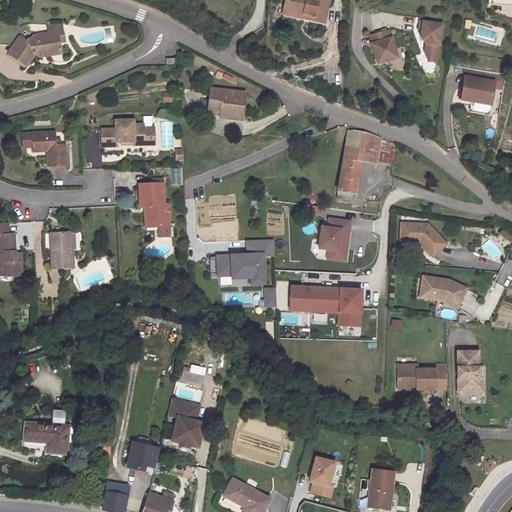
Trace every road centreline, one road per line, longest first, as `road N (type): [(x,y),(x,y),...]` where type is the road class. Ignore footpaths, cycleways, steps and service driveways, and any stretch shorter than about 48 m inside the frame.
road 1 (unclassified): [(168,25),(251,73),(429,149),(511,211)]
road 2 (residential): [(168,25),(150,50),(103,74),(0,110)]
road 3 (unknown): [(448,164),(440,109),(446,69),(461,56),(507,57)]
